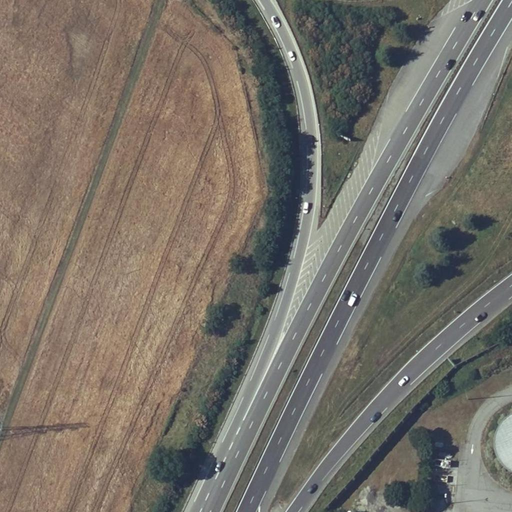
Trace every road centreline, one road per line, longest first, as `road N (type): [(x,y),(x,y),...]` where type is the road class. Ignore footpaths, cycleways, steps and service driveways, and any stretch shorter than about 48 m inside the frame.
road 1 (motorway): [(246,511),(437,127),(511,1)]
road 2 (motorway): [(482,0),(273,377)]
road 3 (motorway): [(265,0),(300,75),(313,150),(307,223),(269,347),(273,377)]
road 4 (motorway): [(292,511),(410,372),(511,284)]
road 5 (motorway): [(273,377),(210,511)]
